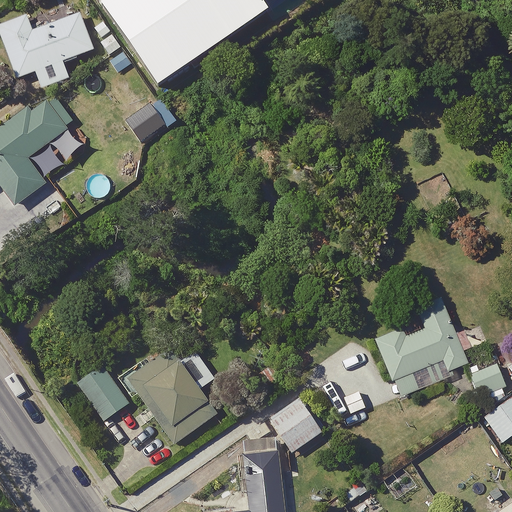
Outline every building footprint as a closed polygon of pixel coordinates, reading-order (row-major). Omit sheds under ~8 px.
[(97,0),(155,84),(265,10),(257,0),(97,0)] [(26,14),(0,23),(0,37),(16,80),(35,73),(40,88),(69,78),(63,62),(94,51),(80,12),(32,30),(26,14)] [(43,96),(0,126),(0,188),(13,207),(46,184),(28,158),(67,130),(43,96)] [(149,104),(126,121),(141,143),(165,126),(149,104)] [(125,129),(111,110),(87,127),(101,146),(125,129)] [(467,364),(440,298),(415,308),(424,329),(404,337),(400,328),(373,339),(391,383),(442,362),(446,373),(467,364)] [(169,348),(127,378),(175,445),(217,415),(169,348)] [(281,378),(259,351),(245,363),(267,390),(281,378)] [(505,386),(496,365),(470,376),(479,397),(505,386)] [(128,403),(101,367),(77,384),(104,421),(128,403)] [(365,408),(358,392),(343,398),(350,414),(365,408)] [(511,433),(511,396),(482,417),(500,442),(511,433)] [(267,421),(291,453),(322,430),(299,398),(267,421)] [(284,511),(276,451),(240,455),(247,510),(229,511),(284,511)] [(379,511),(384,509),(373,493),(348,511),(349,511),(379,511)] [(511,511),(511,502),(497,511),(511,511)]
